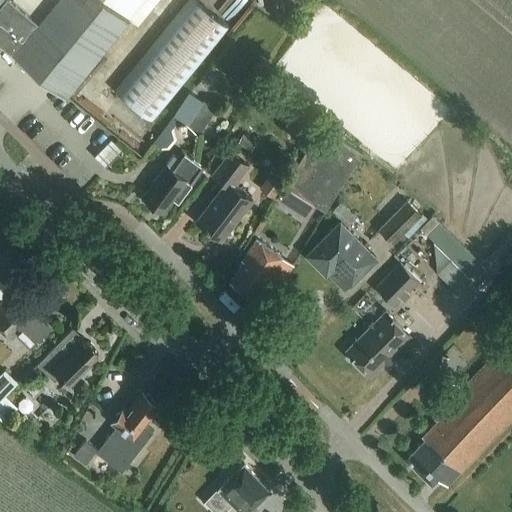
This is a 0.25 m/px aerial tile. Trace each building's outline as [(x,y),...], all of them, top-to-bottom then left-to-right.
[(0,0),(0,40),(65,94),(128,17),(138,25),(157,0),(0,0)] [(153,120),(231,26),(197,0),(188,0),(117,91),(153,120)] [(173,113),(201,131),(216,108),(188,90),(173,113)] [(320,125),(283,184),(324,210),(362,152),(320,125)] [(191,184),(203,166),(182,151),(170,167),(166,164),(142,196),(163,212),(187,181),(191,184)] [(196,219),(222,239),(252,200),(233,185),(248,165),(230,151),(212,175),(224,184),(196,219)] [(405,200),(378,228),(393,243),(421,215),(405,200)] [(356,217),(341,203),(333,211),(347,225),(356,217)] [(351,282),(374,258),(338,223),(307,255),(325,273),(333,265),(351,282)] [(230,280),(255,299),(284,256),(256,238),(241,259),(243,260),(230,280)] [(460,286),(489,258),(471,240),(442,268),(460,286)] [(394,305),(419,280),(400,261),(375,286),(394,305)] [(0,287),(0,329),(1,328),(12,338),(16,333),(30,347),(49,329),(34,315),(42,306),(20,284),(9,295),(1,287),(0,287)] [(370,375),(410,335),(386,311),(346,351),(370,375)] [(94,352),(95,351),(95,347),(90,342),(86,342),(85,344),(81,340),(66,354),(56,344),(37,364),(54,381),(59,376),(69,385),(98,356),(94,352)] [(439,387),(428,398),(441,411),(435,418),(438,420),(422,436),(425,439),(407,457),(431,481),(436,475),(446,485),(511,418),(511,345),(509,343),(463,389),(456,382),(445,383),(439,388),(439,387)] [(0,399),(18,382),(5,369),(0,373),(0,399)] [(149,432),(141,426),(158,404),(155,402),(148,392),(146,395),(142,392),(127,412),(123,408),(113,422),(117,425),(97,452),(120,470),(149,432)] [(85,439),(74,455),(85,464),(97,448),(85,439)] [(223,511),(233,504),(234,504),(241,511),(245,511),(269,488),(244,463),(218,488),(218,487),(204,500),(214,511),(223,511)]
